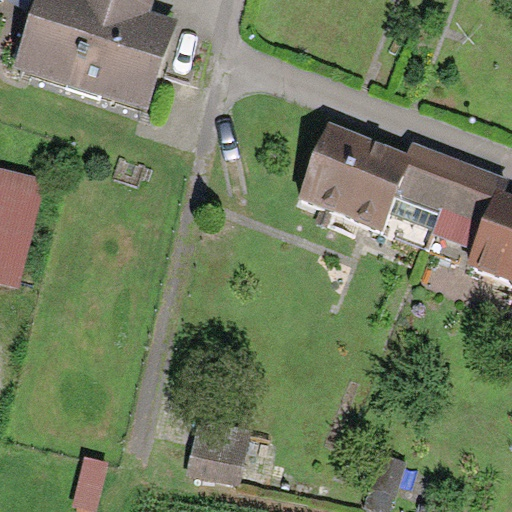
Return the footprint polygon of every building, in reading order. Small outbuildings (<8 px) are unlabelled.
[(154,0),(41,0),(13,86),(139,128),(172,30),(147,22),(154,0)] [(325,139),(293,215),(382,253),(400,212),(427,223),(446,175),(400,155),(394,168),(325,139)] [(511,218),(492,211),(499,195),(446,175),(427,223),(471,240),(453,288),(511,310),(511,218)] [(0,180),(0,304),(13,307),(43,191),(0,180)] [(196,416),(182,470),(238,484),(251,430),(196,416)]
